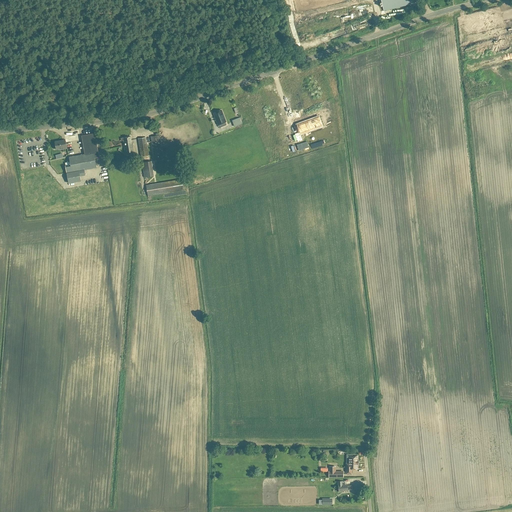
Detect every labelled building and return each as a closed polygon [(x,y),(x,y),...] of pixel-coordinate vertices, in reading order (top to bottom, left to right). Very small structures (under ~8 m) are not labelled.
[(418,0),(381,0),(384,10),(419,1),(418,0)] [(511,37),(495,42),(496,48),(511,44),(511,37)] [(239,112),(268,104),(265,93),(261,94),(236,100),(239,112)] [(307,105),(305,99),(290,104),(292,110),(307,105)] [(280,109),(256,117),(258,123),(282,114),(280,109)] [(222,126),(227,125),(225,122),(226,121),(221,110),(214,112),(218,124),(221,123),(222,126)] [(233,120),(235,126),(242,124),(240,117),(233,120)] [(320,117),(297,125),(301,134),(323,126),(320,117)] [(279,144),(290,142),(285,126),(275,129),(279,144)] [(97,168),(95,158),(100,157),(96,138),(95,134),(83,136),(86,154),(69,157),(71,165),(65,166),(67,173),(68,184),(81,181),(80,176),(86,175),(84,170),(97,168)] [(155,160),(163,159),(159,135),(151,136),(155,160)] [(123,141),(125,153),(134,152),(133,144),(132,144),(131,136),(124,137),(124,141),(123,141)] [(149,155),(146,137),(138,138),(141,156),(149,155)] [(60,149),(67,148),(66,139),(55,141),(56,149),(60,148),(60,149)] [(151,174),(147,160),(142,161),(145,176),(151,174)] [(148,196),(187,189),(185,179),(146,185),(148,196)] [(346,474),(352,474),(352,468),(358,468),(358,465),(359,465),(359,460),(358,460),(358,457),(349,457),(349,464),(346,464),(346,474)] [(336,466),(330,466),(330,471),(329,471),(329,477),(344,477),(344,471),(336,471),(336,466)] [(348,486),(348,485),(346,485),(345,481),(342,482),(342,481),(338,482),(339,491),(348,490),(352,490),(352,486),(348,486)]
